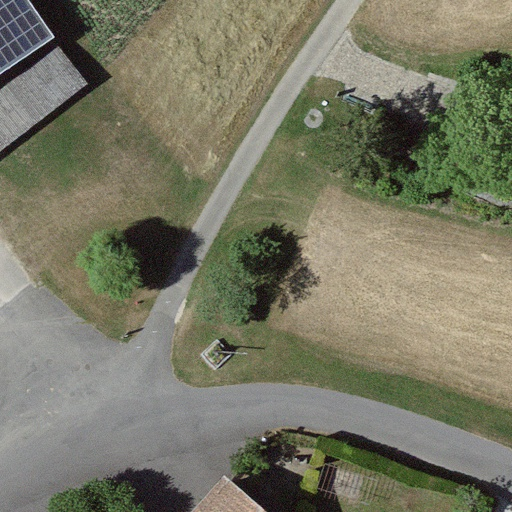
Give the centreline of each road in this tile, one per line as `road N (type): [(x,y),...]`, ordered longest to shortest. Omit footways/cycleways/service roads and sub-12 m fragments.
road 1 (residential): [(511,476),(344,415),(268,408),(122,434),(0,480)]
road 2 (track): [(351,0),(291,84),(212,221),(166,309),(122,434)]
